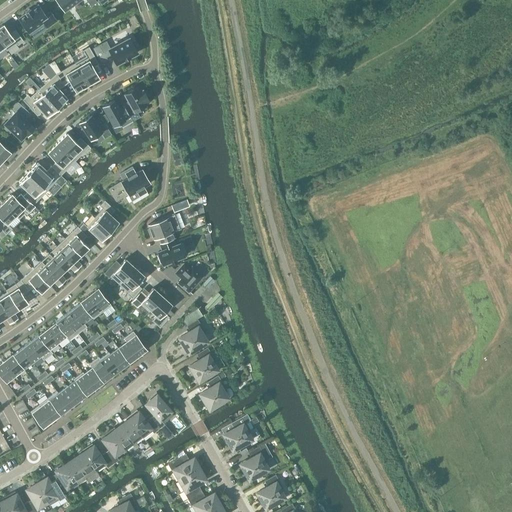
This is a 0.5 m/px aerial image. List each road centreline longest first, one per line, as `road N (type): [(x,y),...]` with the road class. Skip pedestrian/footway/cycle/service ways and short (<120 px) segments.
road 1 (unknown): [(381,511),(334,427),(265,259),(217,0)]
road 2 (residential): [(245,511),(161,367),(36,462)]
road 3 (residential): [(0,180),(69,107),(149,68)]
road 4 (residential): [(149,68),(163,115),(160,198),(120,238)]
road 5 (residential): [(120,238),(0,342)]
